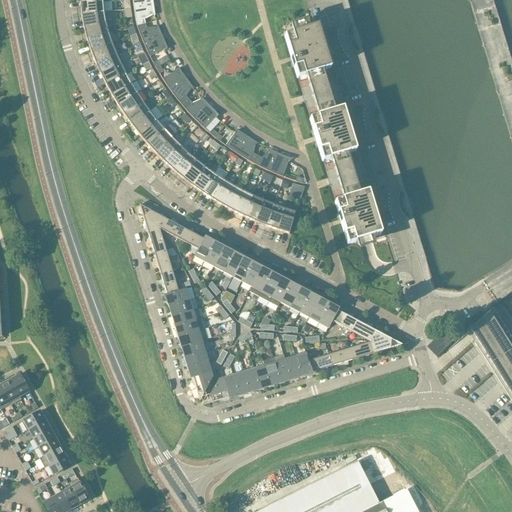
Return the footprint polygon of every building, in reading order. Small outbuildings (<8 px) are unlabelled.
[(153,16),(150,0),(131,0),(133,10),(135,21),(136,27),(145,24),(144,19),(153,15),(153,16)] [(103,13),(103,2),(80,3),(81,16),(103,13)] [(105,23),(103,13),(81,16),(83,28),(105,23)] [(108,34),(105,23),(83,28),(86,40),(108,34)] [(166,50),(156,27),(156,28),(146,29),(145,24),(136,27),(138,32),(144,47),(149,57),(164,50),(164,51),(166,50)] [(380,235),(350,137),(317,27),(284,37),(316,141),(318,148),(322,162),(334,203),(338,214),(339,220),(341,224),(347,245),(358,241),(360,248),(365,246),(372,244),(370,238),(380,235)] [(111,44),(108,34),(86,40),(90,52),(111,44)] [(116,54),(111,44),(90,52),(94,63),(116,54)] [(120,64),(116,54),(94,63),(99,74),(120,64)] [(151,68),(148,62),(143,65),(146,70),(151,68)] [(105,85),(125,74),(120,64),(99,74),(105,85)] [(192,89),(177,69),(175,70),(176,71),(162,80),(168,89),(175,98),(182,106),(188,100),(185,97),(191,89),(192,89)] [(156,77),(153,71),(148,74),(151,79),(156,77)] [(111,96),(131,84),(125,74),(105,85),(111,96)] [(117,106),(136,94),(131,84),(111,96),(117,106)] [(165,90),(161,93),(166,99),(170,97),(165,90)] [(124,116),(142,103),(136,94),(117,106),(124,116)] [(173,101),(170,97),(166,99),(165,100),(169,105),(173,101)] [(218,117),(200,99),(200,100),(191,104),(188,100),(182,106),(189,115),(196,122),(204,130),(215,118),(216,119),(218,117)] [(131,126),(149,112),(142,103),(124,116),(131,126)] [(138,136),(156,121),(149,112),(131,126),(138,136)] [(190,120),(185,115),(180,120),(185,125),(190,120)] [(146,145),(163,130),(156,121),(138,136),(146,145)] [(163,130),(146,145),(154,154),(171,138),(175,134),(167,126),(163,130)] [(253,154),(255,144),(255,145),(256,144),(234,131),(233,133),(234,133),(225,146),(234,153),(243,159),(252,164),(257,156),(253,154)] [(163,162),(179,146),(171,138),(154,154),(163,162)] [(208,145),(216,151),(220,147),(212,141),(208,145)] [(172,171),(187,153),(179,146),(163,162),(172,171)] [(282,178),(288,162),(289,163),(290,161),(267,150),(267,151),(268,151),(261,158),(257,156),(252,164),(262,169),(272,173),(282,178)] [(181,178),(196,161),(187,153),(172,171),(181,178)] [(239,167),(242,162),(237,159),(234,164),(239,167)] [(191,186),(205,168),(196,161),(181,178),(191,186)] [(201,193),(214,174),(205,168),(191,186),(201,193)] [(254,169),(251,174),(257,177),(260,171),(254,169)] [(211,200),(223,180),(214,174),(201,193),(211,200)] [(221,206),(233,186),(223,180),(211,200),(221,206)] [(232,212),(242,191),(233,186),(221,206),(232,212)] [(243,217),(252,196),(242,191),(232,212),(243,217)] [(254,222),(263,201),(252,196),(243,217),(254,222)] [(265,227),(273,205),(263,201),(254,222),(265,227)] [(159,230),(165,219),(139,205),(147,234),(159,230)] [(276,231),(284,209),(273,205),(265,227),(276,231)] [(288,235),(295,212),(284,209),(276,231),(288,235)] [(178,240),(184,229),(179,227),(175,223),(170,222),(165,219),(159,230),(160,231),(160,230),(178,240)] [(197,250),(203,240),(198,237),(194,233),(189,232),(184,229),(178,240),(197,250)] [(165,251),(159,231),(160,231),(159,230),(147,234),(149,239),(149,244),(152,249),(154,254),(165,251)] [(203,262),(214,243),(208,242),(203,240),(197,250),(193,257),(203,262)] [(213,268),(222,250),(218,247),(214,243),(203,262),(213,268)] [(222,273),(233,253),(227,252),(222,250),(213,268),(222,273)] [(171,271),(165,251),(154,254),(155,259),(155,265),(158,270),(160,275),(171,271)] [(232,278),(241,260),(237,258),(233,253),(222,273),(232,278)] [(241,283),(252,263),(246,262),(241,260),(232,278),(241,283)] [(251,288),(260,270),(256,268),(252,263),(241,283),(251,288)] [(258,297),(271,274),(265,273),(260,270),(251,288),(249,292),(258,297)] [(178,292),(171,271),(160,275),(162,280),(161,286),(165,290),(166,295),(164,296),(164,295),(164,296),(185,290),(185,289),(178,292)] [(268,303),(280,281),(275,278),(271,274),(258,297),(268,303)] [(278,308),(280,303),(290,284),(284,283),(280,281),(268,303),(278,308)] [(215,288),(211,282),(207,286),(211,291),(215,288)] [(289,308),(299,291),(294,288),(290,284),(280,303),(289,308)] [(209,293),(205,288),(200,291),(205,296),(209,293)] [(220,293),(215,288),(211,291),(216,296),(220,293)] [(189,300),(185,290),(164,296),(168,301),(169,305),(168,306),(167,306),(167,307),(189,300)] [(299,313),(309,294),(303,293),(299,291),(289,308),(299,313)] [(213,298),(209,293),(205,296),(209,302),(213,298)] [(308,319),(318,301),(313,299),(309,294),(299,313),(308,319)] [(192,311),(189,300),(167,307),(171,312),(172,316),(171,316),(170,316),(171,317),(192,311)] [(230,306),(226,300),(222,304),(226,309),(230,306)] [(318,324),(328,304),(322,303),(318,301),(308,319),(318,324)] [(328,329),(337,311),(332,309),(328,304),(318,324),(328,329)] [(224,311),(219,306),(215,309),(220,315),(224,311)] [(235,311),(230,306),(226,309),(231,314),(235,311)] [(192,311),(171,317),(174,322),(175,326),(174,327),(174,326),(173,327),(174,327),(195,321),(201,319),(198,309),(192,311)] [(511,337),(494,309),(490,312),(490,311),(487,314),(471,329),(468,332),(471,336),(473,341),(471,343),(473,345),(474,344),(475,343),(511,401),(511,337)] [(228,316),(224,311),(220,315),(224,320),(228,316)] [(351,332),(356,321),(351,319),(347,315),(342,314),(337,311),(328,329),(332,322),(351,332)] [(204,330),(201,319),(195,321),(174,327),(177,332),(179,336),(177,337),(176,337),(177,338),(204,330)] [(369,342),(375,332),(370,329),(366,325),(361,324),(356,321),(351,332),(369,342)] [(207,340),(204,330),(177,338),(180,343),(182,347),(180,347),(179,347),(180,348),(207,340)] [(437,358),(453,341),(443,331),(429,345),(427,348),(437,358)] [(252,336),(249,332),(243,336),(246,340),(252,336)] [(401,346),(375,332),(369,342),(373,354),(401,346)] [(246,340),(243,336),(237,340),(240,344),(246,340)] [(210,350),(207,340),(180,348),(184,353),(185,357),(183,358),(183,357),(182,358),(183,358),(204,352),(210,350)] [(373,354),(369,342),(369,343),(349,349),(352,360),(358,359),(363,359),(368,356),(373,354)] [(352,360),(349,349),(328,355),(332,367),(337,365),(342,365),(347,362),(352,360)] [(207,362),(204,352),(183,358),(187,363),(188,367),(186,368),(186,369),(207,362)] [(312,375),(305,354),(295,357),(301,378),(302,378),(302,377),(301,376),(305,375),(312,375)] [(332,367),(328,355),(308,361),(306,354),(305,354),(312,375),(312,374),(311,373),(316,371),(322,372),(326,368),(332,367)] [(291,381),(284,360),(283,355),(273,358),(274,363),(280,384),(281,384),(280,382),(285,381),(291,381)] [(301,378),(295,357),(284,360),(291,381),(292,381),(291,381),(291,379),(295,378),(301,378)] [(273,358),(262,362),(264,366),(270,388),(271,388),(271,387),(270,385),(274,384),(280,384),(274,363),(273,358)] [(211,373),(207,362),(186,369),(190,374),(191,378),(211,373)] [(270,388),(264,366),(253,369),(260,391),(261,391),(261,390),(260,390),(260,388),(264,387),(270,388)] [(260,391),(253,369),(243,373),(249,394),(250,394),(250,393),(249,392),(254,390),(260,391)] [(199,403),(212,378),(211,373),(191,378),(192,382),(191,383),(191,382),(190,383),(194,388),(199,403)] [(249,394),(243,373),(233,376),(239,397),(240,397),(240,396),(239,395),(243,393),(249,394)] [(19,376),(9,381),(18,398),(19,397),(28,392),(19,376)] [(239,397),(233,376),(222,379),(228,398),(233,397),(239,397)] [(228,398),(222,379),(217,380),(204,405),(218,401),(225,401),(224,399),(228,398)] [(9,381),(0,386),(0,387),(10,405),(9,405),(10,406),(20,400),(19,397),(18,398),(9,381)] [(0,387),(0,410),(9,405),(10,405),(0,387)] [(39,412),(21,422),(26,432),(28,431),(28,430),(44,421),(39,412)] [(15,414),(10,417),(13,422),(18,419),(15,414)] [(33,439),(49,430),(44,421),(28,430),(33,439)] [(12,427),(3,432),(5,436),(13,431),(12,427)] [(54,439),(49,430),(33,439),(38,448),(54,439)] [(59,448),(54,439),(38,448),(43,457),(59,448)] [(43,457),(38,459),(44,469),(48,466),(64,457),(59,448),(43,457)] [(53,475),(69,466),(64,457),(48,466),(53,475)] [(357,462),(257,511),(385,511),(381,503),(378,504),(357,462)] [(77,479),(67,485),(69,489),(70,489),(79,505),(88,500),(77,479)] [(79,505),(70,489),(69,489),(61,494),(70,510),(79,505)] [(66,511),(70,510),(61,494),(52,499),(59,511),(66,511)] [(59,511),(52,499),(43,504),(47,511),(59,511)]
